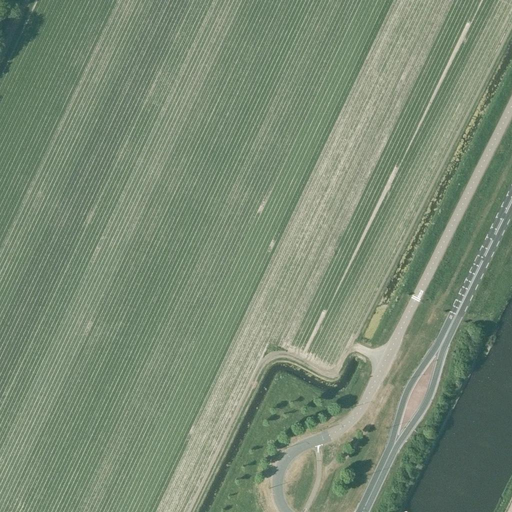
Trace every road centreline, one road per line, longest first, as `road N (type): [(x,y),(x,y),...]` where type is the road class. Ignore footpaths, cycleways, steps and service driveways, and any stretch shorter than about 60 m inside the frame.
road 1 (unclassified): [(285,511),(276,486),(282,463),(356,413),(415,298)]
road 2 (unclassified): [(511,104),(415,298)]
road 3 (primary): [(443,340),(511,199)]
